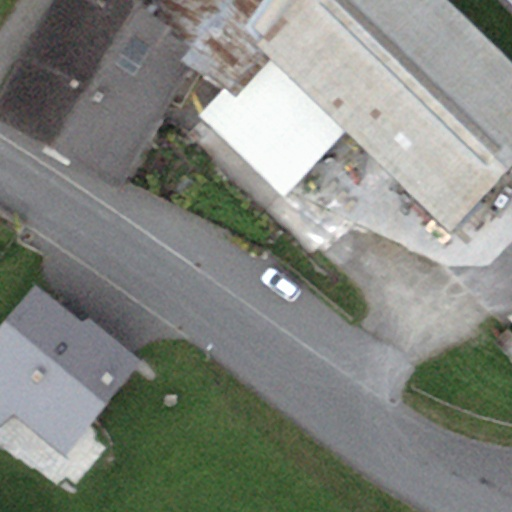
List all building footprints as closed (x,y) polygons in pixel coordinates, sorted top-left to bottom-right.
[(66,0),(1,111),(119,179),(187,64),(139,37),(155,12),(152,11),(133,0),(66,0)] [(161,0),(152,11),(155,12),(139,37),(187,64),(233,92),(236,93),(271,54),(269,49),(317,1),(315,0),(161,0)] [(511,165),(511,84),(425,0),(317,0),(317,1),(269,49),(271,54),(343,124),(451,228),(511,165)] [(343,124),(271,54),(236,93),(233,92),(211,114),(285,186),(343,124)] [(83,337),(38,300),(0,345),(0,386),(68,443),(121,378),(123,379),(134,365),(124,357),(123,359),(88,331),(83,337)]
